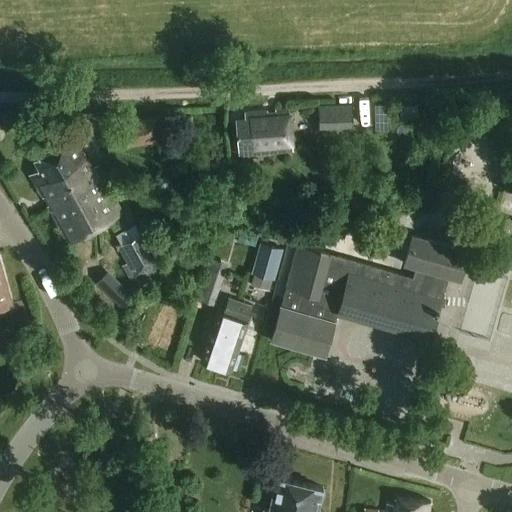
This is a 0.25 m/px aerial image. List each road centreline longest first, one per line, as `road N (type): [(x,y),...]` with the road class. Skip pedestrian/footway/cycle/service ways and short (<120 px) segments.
road 1 (track): [(0,98),(511,76)]
road 2 (tertiary): [(470,481),(197,395),(84,373)]
road 3 (unclassified): [(84,373),(51,287),(0,210)]
road 4 (tertiary): [(0,484),(47,410),(84,373)]
